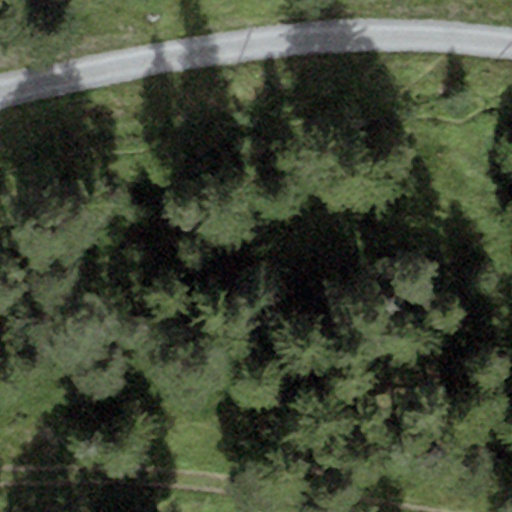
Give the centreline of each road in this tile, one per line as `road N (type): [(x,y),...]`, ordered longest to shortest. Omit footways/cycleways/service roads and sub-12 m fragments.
road 1 (track): [(0,90),(80,70),(256,46),(372,37),(511,45)]
road 2 (track): [(0,475),(212,483),(352,511)]
